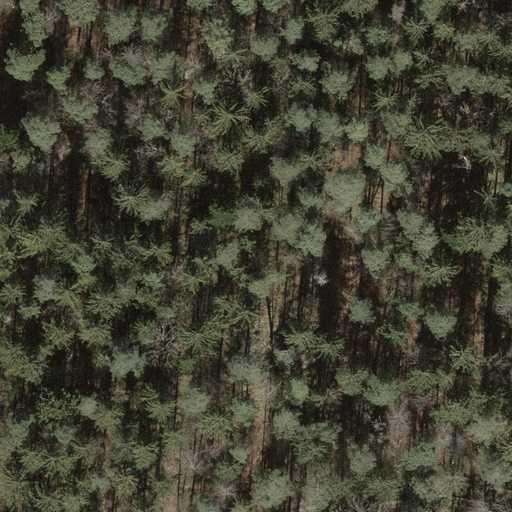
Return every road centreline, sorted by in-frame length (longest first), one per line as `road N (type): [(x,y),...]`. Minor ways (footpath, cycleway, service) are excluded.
road 1 (track): [(304,0),(0,182)]
road 2 (track): [(319,511),(511,493)]
